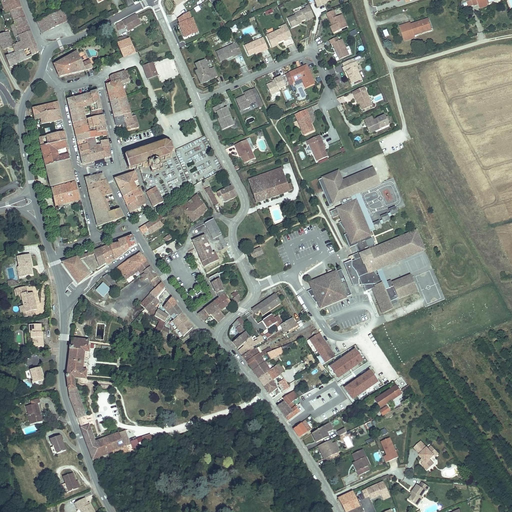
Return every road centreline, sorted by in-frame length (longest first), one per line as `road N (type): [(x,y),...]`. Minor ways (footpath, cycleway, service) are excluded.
road 1 (residential): [(196,100),(244,197),(231,232),(253,287),(214,337)]
road 2 (tertiary): [(62,303),(67,406),(111,511)]
road 3 (tertiary): [(337,511),(284,424),(214,337)]
road 4 (residential): [(196,100),(309,52),(329,100)]
road 5 (tertiary): [(41,67),(20,123),(33,194)]
road 6 (track): [(389,61),(511,36)]
